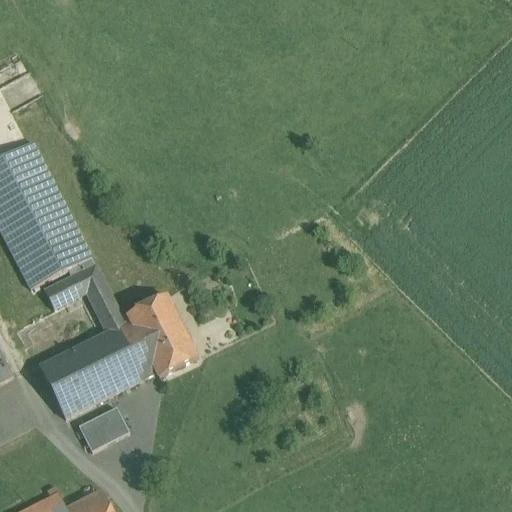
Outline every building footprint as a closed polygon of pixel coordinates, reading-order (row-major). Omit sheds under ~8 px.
[(133,329),(40,148),(0,168),(0,234),(35,303),(48,296),(60,320),(94,303),(113,340),(133,329)] [(208,368),(177,302),(132,323),(163,389),(208,368)] [(113,340),(42,372),(68,429),(160,386),(133,329),(113,340)] [(0,446),(37,429),(3,359),(0,360),(0,446)] [(122,413),(82,431),(95,458),(134,439),(122,413)] [(68,511),(62,498),(33,511),(115,511),(108,496),(75,511),(68,511)]
